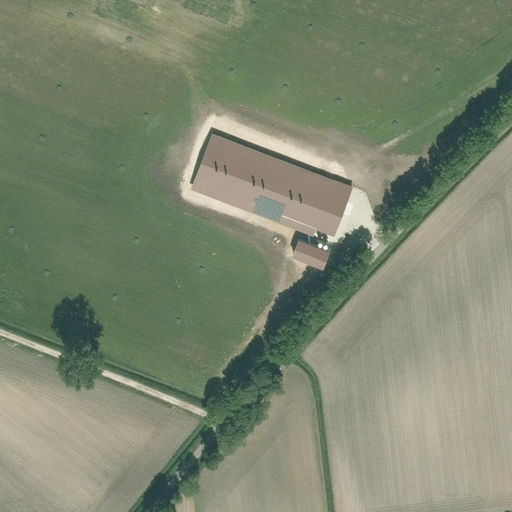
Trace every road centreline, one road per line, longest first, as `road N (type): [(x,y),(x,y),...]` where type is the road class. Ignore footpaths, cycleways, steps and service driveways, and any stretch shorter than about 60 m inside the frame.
road 1 (unclassified): [(149,511),(344,286),(511,116)]
road 2 (track): [(222,421),(0,334)]
